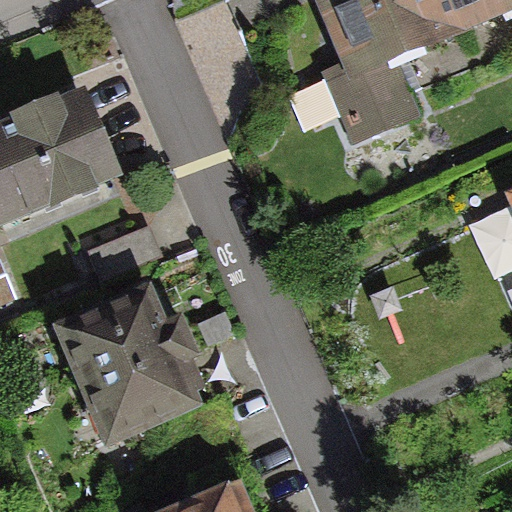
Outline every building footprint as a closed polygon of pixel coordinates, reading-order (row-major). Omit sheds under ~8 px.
[(511,0),(302,0),(341,97),(511,28),(511,0)] [(0,124),(0,223),(109,177),(73,93),(0,124)] [(511,188),(500,193),(511,221),(511,188)] [(0,281),(0,316),(12,312),(0,281)] [(145,283),(50,322),(99,440),(194,401),(145,283)] [(164,511),(227,511),(218,489),(164,511)]
